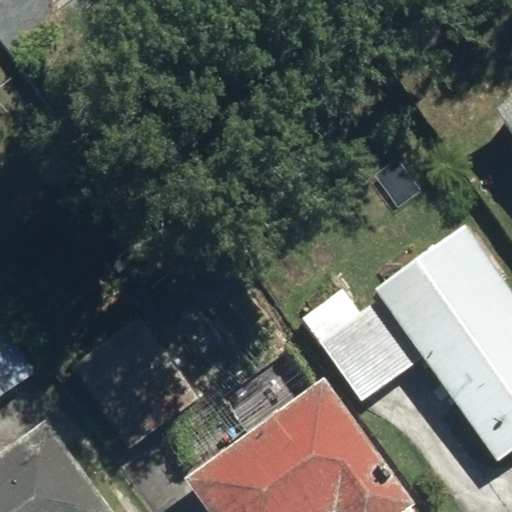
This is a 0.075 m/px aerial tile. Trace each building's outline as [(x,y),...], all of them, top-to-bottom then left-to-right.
[(84,52),(49,0),(26,0),(0,17),(0,26),(37,83),(84,52)] [(511,114),(493,129),(511,155),(511,114)] [(511,299),(469,239),(378,303),(502,479),(511,472),(511,299)] [(403,379),(342,299),(300,331),(361,410),(403,379)] [(117,468),(145,507),(193,472),(166,434),(196,412),(139,332),(72,380),(129,459),(117,468)] [(0,407),(37,378),(0,333),(0,407)] [(312,394),(286,359),(225,399),(257,441),(184,497),(194,511),(415,511),(320,388),(312,394)] [(95,511),(40,423),(0,452),(0,511),(95,511)]
